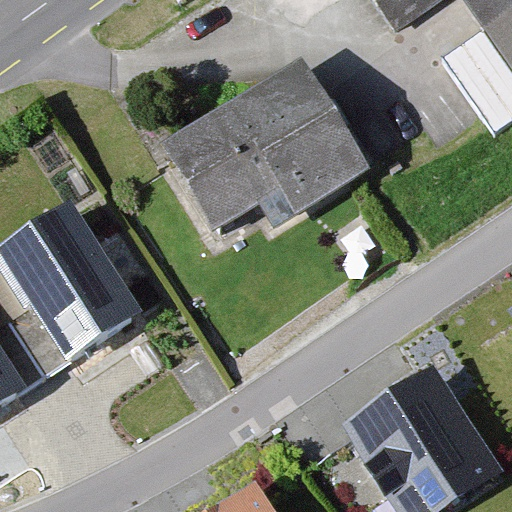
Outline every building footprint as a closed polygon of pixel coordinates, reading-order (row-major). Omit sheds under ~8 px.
[(450,0),(460,0),(511,72),(511,0),(369,0),(397,38),(450,0)] [(288,78),(156,165),(207,243),(253,213),(273,244),(360,187),(288,78)] [(0,260),(0,419),(93,357),(137,329),(63,219),(0,260)] [(338,439),(389,511),(466,511),(504,485),(427,376),(338,439)] [(229,511),(251,511),(245,501),(229,511)]
